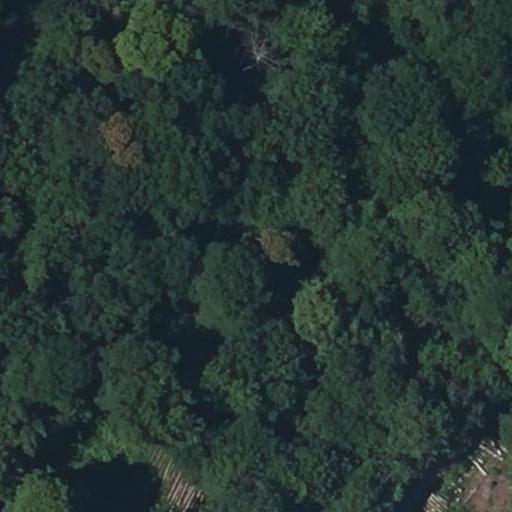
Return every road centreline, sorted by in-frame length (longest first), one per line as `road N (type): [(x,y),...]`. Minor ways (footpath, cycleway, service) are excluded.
road 1 (track): [(511,153),(344,59),(293,0)]
road 2 (track): [(390,511),(511,382)]
